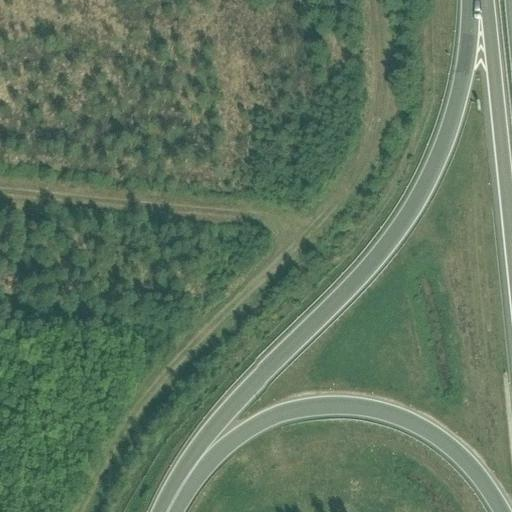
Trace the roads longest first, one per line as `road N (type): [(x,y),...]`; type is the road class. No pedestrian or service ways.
road 1 (motorway): [(468,0),(456,113),(404,230),(232,412),(199,460)]
road 2 (track): [(313,218),(139,412),(93,478),(80,511)]
road 3 (motorway): [(199,460),(265,418),(357,407),(400,418),(445,443),(501,511)]
road 4 (track): [(313,218),(0,195)]
road 5 (motorway): [(487,0),(511,261)]
road 6 (track): [(313,218),(355,175),(378,135),(374,0)]
